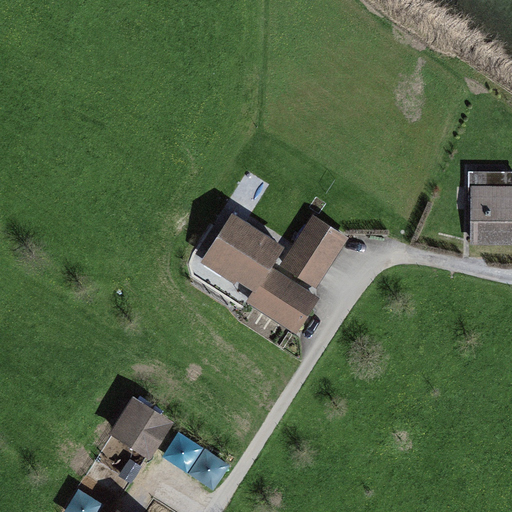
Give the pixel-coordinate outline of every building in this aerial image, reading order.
[(511,176),(468,176),(468,249),(511,249),(511,176)] [(230,218),(200,266),(254,299),(249,307),(294,336),(317,300),(272,272),(285,252),(230,218)] [(347,241),(314,220),(282,271),(315,291),(347,241)] [(174,428),(136,404),(111,443),(150,467),(174,428)] [(203,445),(190,469),(215,483),(229,459),(203,445)]
